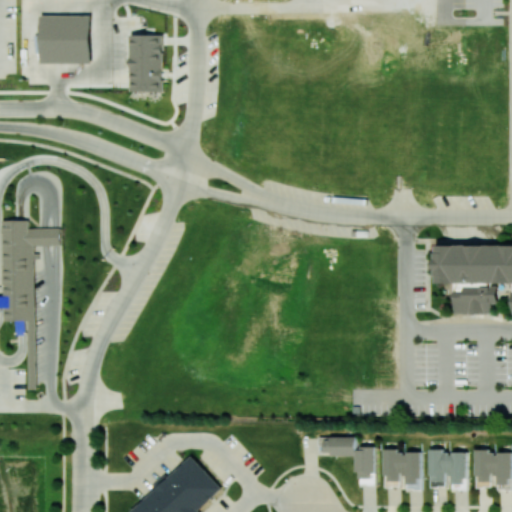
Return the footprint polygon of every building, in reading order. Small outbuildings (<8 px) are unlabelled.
[(46,65),(94,64),(94,16),(48,16),(46,65)] [(136,95),(162,94),(162,37),(134,36),(136,95)] [(293,140),(265,138),(263,165),(291,168),(293,140)] [(36,226),(62,226),(62,244),(35,244),(36,319),(29,319),(26,319),(22,319),(18,319),(4,319),(4,306),(4,295),(5,219),(22,219),(31,219),(31,226),(36,226)] [(439,245),(511,245),(511,283),(500,283),(500,303),(491,303),(492,312),(455,313),(454,283),(439,284),(439,245)] [(26,334),(26,319),(22,319),(18,319),(18,334),(26,334)] [(37,388),(35,319),(28,319),(29,388),(37,388)] [(377,445),(360,445),(360,436),(321,436),(321,454),(358,454),(358,471),(361,471),(361,484),(377,484),(377,445)] [(424,451),(403,451),(403,448),(387,448),(386,486),(405,486),(405,488),(424,489),(424,451)] [(448,486),(447,473),(453,473),(454,483),(469,483),(468,451),(449,452),(448,448),(431,449),(432,486),(448,486)] [(477,486),(496,486),(496,489),(511,488),(511,450),(477,450),(477,486)] [(132,511),(198,511),(224,488),(193,455),(132,511)]
